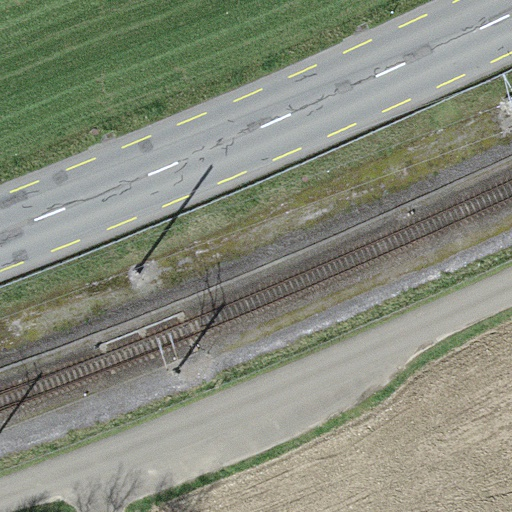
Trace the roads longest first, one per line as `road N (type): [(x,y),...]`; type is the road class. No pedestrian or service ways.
road 1 (primary): [(0,232),(511,12)]
road 2 (unclassified): [(511,294),(252,416),(0,495)]
